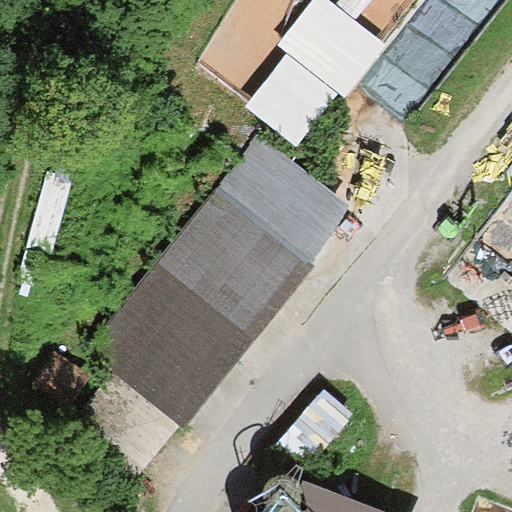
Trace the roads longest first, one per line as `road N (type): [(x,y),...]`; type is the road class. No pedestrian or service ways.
road 1 (track): [(511,94),(295,368)]
road 2 (track): [(205,511),(247,429),(295,368)]
road 3 (track): [(79,0),(0,139)]
